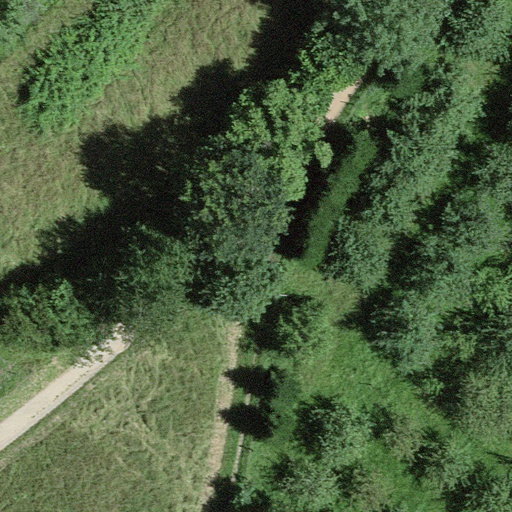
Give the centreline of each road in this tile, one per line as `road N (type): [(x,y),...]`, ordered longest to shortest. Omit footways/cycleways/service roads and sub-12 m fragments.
road 1 (track): [(0,409),(277,165),(401,0)]
road 2 (track): [(277,165),(209,511)]
